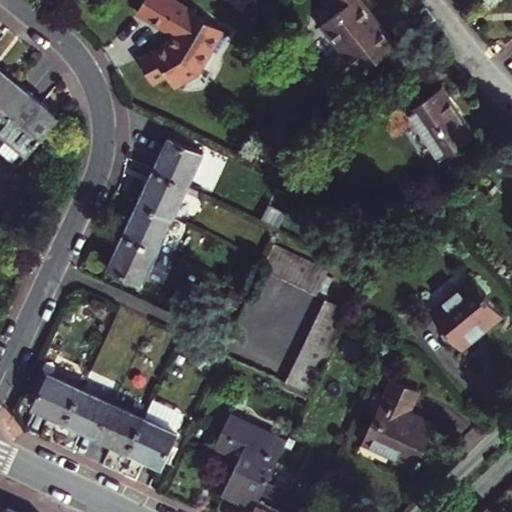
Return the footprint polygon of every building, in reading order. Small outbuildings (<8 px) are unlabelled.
[(227,31),(175,0),(145,0),(138,13),(167,31),(169,27),(176,31),(170,41),(140,57),(152,81),(169,73),(170,76),(177,78),(198,67),(213,42),(219,45),(227,31)] [(362,74),(398,45),(362,0),(332,0),(340,10),(322,23),(362,74)] [(0,130),(31,93),(3,70),(0,72),(0,130)] [(442,86),(410,108),(441,157),(475,135),(442,86)] [(60,116),(31,93),(0,130),(29,154),(60,116)] [(204,152),(170,136),(155,169),(188,185),(204,152)] [(174,216),(188,185),(155,169),(140,200),(174,216)] [(140,200),(125,232),(158,248),(174,216),(140,200)] [(22,222),(13,242),(32,250),(41,230),(22,222)] [(158,248),(125,232),(110,266),(143,281),(158,248)] [(262,267),(276,274),(288,248),(274,242),(265,260),(262,267)] [(288,248),(276,274),(289,281),(302,255),(288,248)] [(304,288),(316,262),(302,255),(289,281),(304,288)] [(330,268),(316,262),(304,288),(318,294),(330,268)] [(432,311),(461,346),(502,313),(474,278),(432,311)] [(326,298),(319,313),(344,325),(347,320),(351,311),(326,298)] [(319,313),(313,326),(338,338),(344,325),(319,313)] [(313,326),(306,340),(331,352),(338,338),(313,326)] [(331,352),(306,340),(300,353),(325,366),(331,352)] [(300,353),(293,367),(318,379),(325,366),(300,353)] [(293,367),(286,381),(311,392),(318,379),(293,367)] [(67,420),(82,387),(50,372),(34,405),(67,420)] [(417,469),(438,424),(411,411),(420,390),(392,377),(365,437),(362,442),(396,458),(395,459),(417,469)] [(67,420),(99,435),(115,402),(82,387),(67,420)] [(115,402),(99,435),(131,450),(146,418),(115,402)] [(286,440),(231,413),(215,445),(240,457),(224,491),(255,507),(286,440)] [(179,433),(146,418),(131,450),(164,466),(179,433)] [(275,467),(252,511),(288,511),(286,511),(288,506),(283,503),(295,477),(275,467)]
